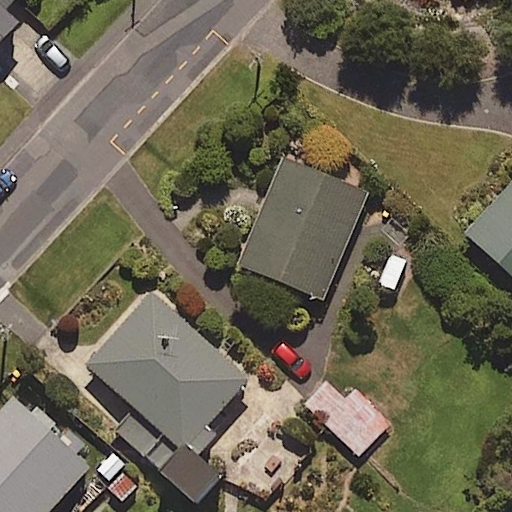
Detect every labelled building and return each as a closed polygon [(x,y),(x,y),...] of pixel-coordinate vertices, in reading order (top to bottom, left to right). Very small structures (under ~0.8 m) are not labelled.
[(0,0),(0,49),(22,27),(7,12),(18,0),(0,0)] [(370,195),(286,159),(240,266),(325,302),(370,195)] [(511,189),(469,235),(511,276),(511,189)] [(251,383),(155,294),(89,366),(138,411),(118,432),(198,506),(222,480),(199,458),(217,439),(207,430),(251,383)] [(390,425),(353,391),(346,399),(329,383),(307,407),(360,457),(390,425)] [(54,511),(92,471),(15,400),(0,416),(0,511),(54,511)]
